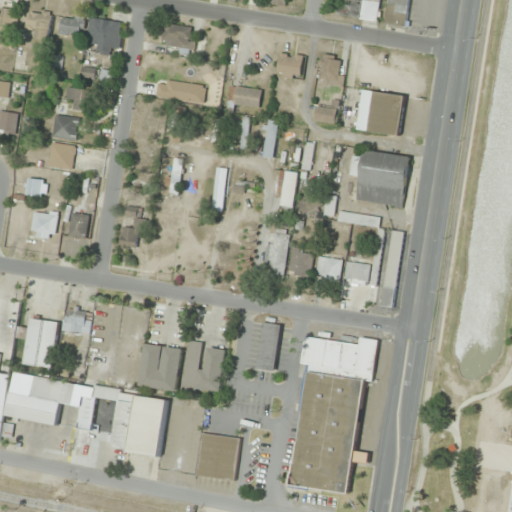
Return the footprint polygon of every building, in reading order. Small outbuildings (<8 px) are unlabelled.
[(380,0),(362,0),(362,1),(354,0),(340,0),(338,16),(378,21),(380,0)] [(410,0),(389,0),(387,25),(407,28),(410,0)] [(0,45),(13,47),(18,11),(0,8),(0,45)] [(52,12),(28,10),(26,29),(34,30),(33,38),(50,40),(52,12)] [(83,38),(85,18),(62,15),(59,35),(83,38)] [(119,54),(125,23),(91,17),(86,48),(119,54)] [(192,52),(195,29),(165,24),(161,47),(192,52)] [(279,78),(303,77),(301,54),(278,55),(279,78)] [(319,84),(342,87),(345,57),(322,54),(319,84)] [(0,97),(10,98),(11,82),(0,81),(0,97)] [(262,91),(231,85),(228,105),(259,110),(262,91)] [(92,112),(94,91),(68,88),(67,99),(75,100),(74,110),(92,112)] [(357,131),(400,137),(406,96),(363,90),(357,131)] [(335,125),(336,109),(316,107),(314,122),(335,125)] [(186,110),(176,108),(172,143),(181,145),(186,110)] [(0,130),(17,131),(17,112),(0,112),(0,130)] [(54,138),(78,140),(80,118),(56,116),(54,138)] [(250,118),(242,118),(242,150),(249,150),(250,118)] [(275,159),(279,122),(268,121),(264,158),(275,159)] [(50,168),(74,170),(76,146),(52,143),(50,168)] [(310,171),(316,144),(307,143),(301,170),(310,171)] [(411,157),(364,150),(363,158),(353,157),(350,176),(360,177),(357,201),(404,208),(411,157)] [(183,160),(175,160),(173,177),(168,176),(166,194),(179,195),(183,160)] [(223,211),(228,169),(217,168),(212,210),(223,211)] [(298,173),(280,171),(277,197),(283,197),(282,208),(294,210),(298,173)] [(132,178),(148,184),(150,178),(135,173),(132,178)] [(47,181),(28,179),(27,196),(45,198),(47,181)] [(238,191),(254,192),(255,184),(239,182),(238,191)] [(305,215),(323,204),(317,194),(299,205),(305,215)] [(335,217),(337,197),(327,196),(325,216),(335,217)] [(123,227),(120,249),(140,251),(144,219),(140,219),(141,209),(127,207),(126,216),(135,217),(133,228),(123,227)] [(33,238),(56,239),(57,213),(34,212),(33,238)] [(338,223),(379,229),(381,218),(340,212),(338,223)] [(68,237),(85,240),(90,216),(73,213),(68,237)] [(383,307),(394,308),(404,233),(392,232),(383,307)] [(264,276),(285,278),(289,235),(269,233),(264,276)] [(310,279),(315,253),(293,249),(288,275),(310,279)] [(343,260),(320,257),(317,278),(340,282),(343,260)] [(371,266),(348,262),(344,283),(364,286),(361,303),(374,305),(377,287),(368,285),(371,266)] [(19,302),(0,299),(0,440),(2,441),(19,302)] [(63,331),(89,336),(94,311),(68,306),(63,331)] [(25,365),(54,368),(60,323),(32,319),(30,329),(20,328),(19,338),(28,340),(25,365)] [(276,372),(281,326),(261,324),(257,370),(276,372)] [(375,374),(379,340),(361,338),(360,345),(306,338),(303,365),(375,374)] [(183,388),(222,392),(226,350),(203,347),(203,343),(188,341),(183,388)] [(177,393),(183,349),(145,344),(139,387),(177,393)] [(58,427),(66,381),(15,372),(7,418),(58,427)] [(349,495),(353,464),(368,466),(370,454),(357,452),(366,379),(306,372),(292,487),(349,495)] [(169,399),(96,389),(95,398),(120,401),(113,450),(161,457),(169,399)] [(91,447),(94,404),(82,403),(79,446),(91,447)] [(197,476),(236,481),(241,438),(202,434),(197,476)]
